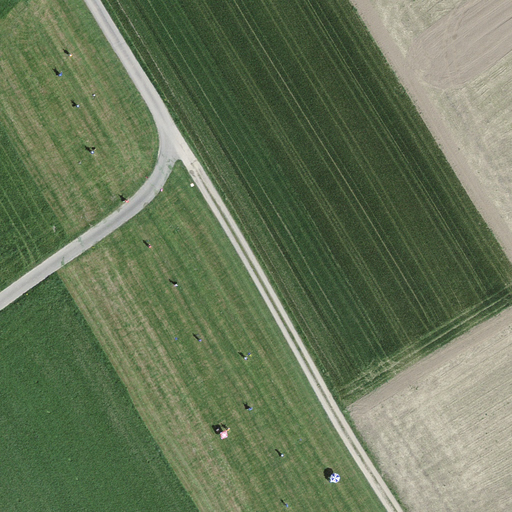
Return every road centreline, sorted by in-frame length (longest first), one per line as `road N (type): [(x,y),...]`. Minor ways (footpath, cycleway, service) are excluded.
road 1 (track): [(394,511),(167,123)]
road 2 (track): [(0,298),(163,168),(167,123),(93,0)]
